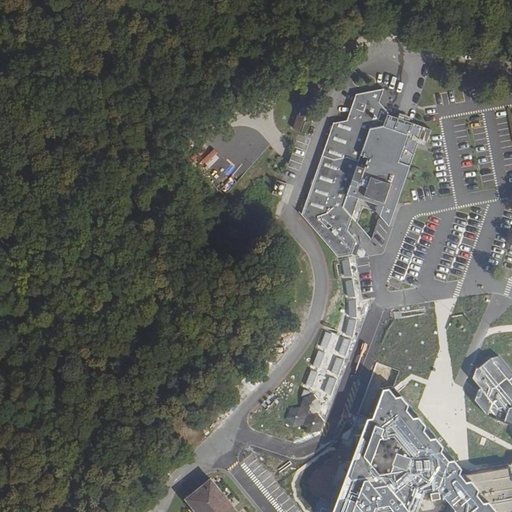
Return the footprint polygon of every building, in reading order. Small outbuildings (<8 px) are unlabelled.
[(380,216),(388,227),(417,144),(425,146),(431,130),(387,115),(377,103),(382,89),(354,97),(346,122),(333,124),(301,215),(339,258),(350,256),(356,242),(347,231),(351,218),(372,241),(380,216)] [(326,348),(331,334),(325,331),(320,346),(326,348)] [(338,353),(344,355),(349,340),(343,338),(338,353)] [(320,368),(324,352),(317,350),(313,366),(320,368)] [(338,375),(342,359),(335,357),(331,373),(338,375)] [(330,394),(335,379),(328,377),(323,392),(330,394)] [(511,454),(509,456),(505,463),(460,470),(424,422),(435,421),(436,428),(511,416),(511,389),(511,384),(430,398),(431,405),(411,408),(407,401),(410,395),(403,387),(398,390),(390,379),(375,380),(357,427),(362,433),(359,439),(352,441),(347,452),(335,456),(327,477),(332,482),(325,496),(314,497),(307,511),(501,511),(511,510),(511,454)] [(323,413),(315,405),(319,395),(312,386),(302,387),(298,397),(289,398),(285,408),(293,417),(303,416),(310,425),(318,424),(323,413)] [(346,395),(342,406),(347,407),(351,396),(346,395)] [(236,511),(210,480),(184,500),(193,511),(236,511)]
